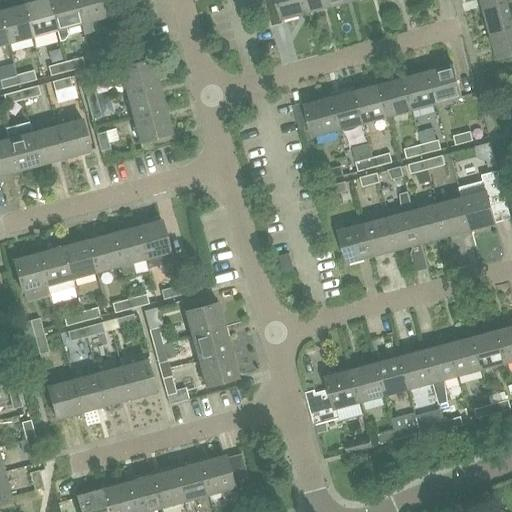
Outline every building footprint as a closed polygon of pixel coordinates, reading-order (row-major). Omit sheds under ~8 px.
[(56,31),(47,0),(38,0),(23,4),(32,37),(56,31)] [(80,23),(74,0),(47,0),(56,31),(57,31),(60,41),(65,40),(69,35),(66,27),(80,23)] [(94,32),(91,21),(105,18),(100,0),(74,0),(80,23),(83,31),(84,35),(94,32)] [(264,0),(267,7),(270,19),(282,16),(283,20),(308,13),(304,0),(264,0)] [(331,0),(304,0),(308,13),(333,6),(331,0)] [(511,1),(511,0),(481,0),(484,10),(511,1)] [(491,34),(511,28),(511,1),(484,10),(491,34)] [(23,4),(0,10),(0,14),(8,44),(32,37),(23,4)] [(511,55),(511,28),(491,34),(498,59),(511,55)] [(132,54),(129,44),(113,48),(114,48),(97,53),(99,63),(132,54)] [(64,62),(67,72),(85,67),(83,57),(64,62)] [(126,92),(159,83),(152,58),(119,67),(126,92)] [(67,72),(64,62),(48,67),(50,77),(67,72)] [(429,71),(438,104),(462,97),(454,64),(429,71)] [(16,75),(19,85),(37,80),(34,71),(16,75)] [(438,104),(429,71),(404,78),(413,111),(438,104)] [(19,85),(16,75),(0,79),(0,82),(2,90),(19,85)] [(55,92),(72,87),(70,77),(52,82),(55,92)] [(413,111),(404,78),(380,84),(389,117),(413,111)] [(88,102),(98,100),(93,82),(84,85),(88,102)] [(133,117),(165,108),(159,83),(126,92),(133,117)] [(389,117),(380,84),(356,91),(364,124),(389,117)] [(21,90),(24,100),(41,96),(38,86),(21,90)] [(21,90),(3,95),(6,105),(24,100),(21,90)] [(364,124),(356,91),(331,97),(340,130),(364,124)] [(331,97),(305,104),(314,137),(340,130),(331,97)] [(98,100),(88,102),(92,120),(102,117),(98,100)] [(133,117),(139,142),(172,133),(165,108),(133,117)] [(305,127),(304,114),(287,116),(289,129),(305,127)] [(57,125),(66,158),(90,152),(81,119),(57,125)] [(41,165),(32,132),(30,122),(5,129),(8,138),(17,171),(41,165)] [(66,158),(57,125),(32,132),(41,165),(66,158)] [(471,131),(453,136),(456,146),(474,141),(471,131)] [(111,149),(106,132),(96,134),(101,151),(111,149)] [(0,176),(17,171),(8,138),(0,140),(0,176)] [(422,145),(425,154),(442,150),(439,140),(422,145)] [(425,154),(422,145),(405,149),(407,159),(425,154)] [(373,157),(376,168),(393,163),(390,153),(373,157)] [(426,160),(429,170),(446,165),(443,155),(426,160)] [(376,168),(373,157),(356,162),(359,172),(376,168)] [(429,170),(426,160),(409,164),(411,174),(429,170)] [(345,176),(342,166),(324,170),(327,180),(345,176)] [(392,180),(405,177),(402,166),(388,170),(392,180)] [(460,186),(462,196),(472,231),(497,224),(494,213),(509,209),(499,170),(482,174),(484,180),(460,186)] [(378,173),(360,177),(363,187),(381,183),(378,173)] [(348,191),(346,182),(328,186),(331,196),(348,191)] [(387,209),(389,216),(398,251),(423,244),(413,209),(409,192),(400,194),(401,206),(387,209)] [(438,203),(447,238),(472,231),(462,196),(438,203)] [(413,209),(423,244),(447,238),(438,203),(413,209)] [(365,222),(374,257),(398,251),(389,216),(365,222)] [(173,262),(170,253),(161,220),(136,226),(145,259),(148,269),(173,262)] [(374,257),(365,222),(339,229),(349,264),(374,257)] [(145,259),(136,226),(111,233),(120,266),(123,275),(135,272),(133,263),(145,259)] [(87,240),(96,273),(120,266),(111,233),(87,240)] [(96,273),(87,240),(63,246),(72,279),(96,273)] [(39,253),(48,286),(50,294),(74,288),(72,279),(63,246),(39,253)] [(48,286),(39,253),(13,260),(22,293),(48,286)] [(284,272),(294,269),(290,253),(280,256),(284,272)] [(181,295),(179,286),(161,290),(164,300),(181,295)] [(129,299),(132,309),(150,304),(147,294),(129,299)] [(132,309),(129,299),(112,303),(115,313),(132,309)] [(186,311),(192,337),(224,328),(217,303),(186,311)] [(98,307),(81,312),(84,322),(101,317),(98,307)] [(84,322),(81,312),(63,317),(66,327),(84,322)] [(134,314),(116,319),(119,328),(136,324),(134,314)] [(30,321),(35,338),(45,335),(40,318),(30,321)] [(85,327),(88,337),(105,333),(102,323),(85,327)] [(511,326),(498,330),(507,363),(511,361),(511,326)] [(88,337),(85,327),(68,332),(71,342),(88,337)] [(149,329),(154,347),(164,344),(159,327),(149,329)] [(199,361),(231,352),(224,328),(192,337),(199,361)] [(473,337),(482,370),(507,363),(498,330),(473,337)] [(49,352),(45,335),(35,338),(40,355),(49,352)] [(448,344),(457,377),(482,370),(473,337),(448,344)] [(168,362),(164,344),(154,347),(158,364),(168,362)] [(448,402),(444,380),(457,377),(448,344),(424,350),(433,383),(439,405),(448,402)] [(424,350),(400,357),(409,390),(433,383),(424,350)] [(238,378),(231,352),(199,361),(206,387),(238,378)] [(376,363),(385,396),(409,390),(400,357),(376,363)] [(122,367),(131,399),(155,392),(147,360),(122,367)] [(352,370),(361,403),(385,396),(376,363),(352,370)] [(131,399),(122,367),(97,373),(106,405),(131,399)] [(361,403),(352,370),(326,376),(335,409),(361,403)] [(106,405),(97,373),(72,380),(81,412),(106,405)] [(172,376),(162,378),(167,396),(177,393),(172,376)] [(81,412),(72,380),(47,387),(56,419),(81,412)] [(23,407),(18,390),(9,392),(13,409),(23,407)] [(492,404),(494,414),(511,410),(509,400),(492,404)] [(494,414),(492,404),(475,409),(477,419),(494,414)] [(443,421),(446,431),(464,426),(462,416),(443,421)] [(26,440),(36,437),(31,420),(22,423),(26,440)] [(446,431),(443,421),(427,426),(430,436),(446,431)] [(394,430),(397,441),(414,436),(412,426),(394,430)] [(397,441),(394,430),(377,435),(380,445),(397,441)] [(36,437),(26,440),(31,457),(40,455),(36,437)] [(345,444),(348,454),(373,447),(371,437),(345,444)] [(199,462),(208,495),(233,488),(232,481),(248,477),(241,453),(225,458),(224,455),(199,462)] [(175,468),(184,501),(208,495),(199,462),(175,468)] [(151,475),(160,508),(184,501),(175,468),(151,475)] [(40,471),(30,473),(34,489),(44,487),(40,471)] [(0,472),(0,500),(10,498),(3,472),(0,472)] [(144,511),(160,508),(151,475),(126,481),(134,511),(144,511)] [(134,511),(126,481),(102,488),(108,511),(134,511)] [(108,511),(102,488),(77,495),(81,511),(108,511)]
